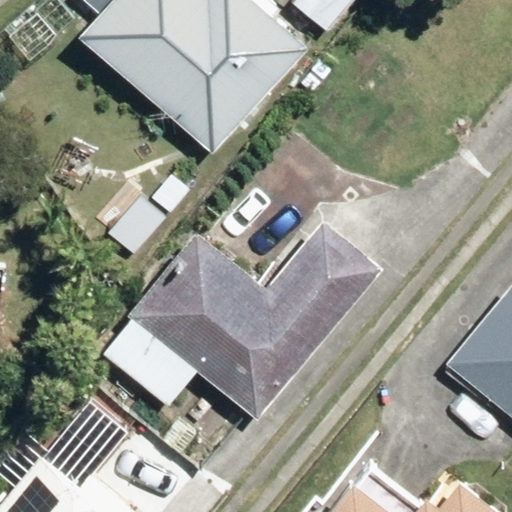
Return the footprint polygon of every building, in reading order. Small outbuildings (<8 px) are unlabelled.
[(83,0),(91,7),(68,33),(207,158),(311,42),(264,0),(83,0)] [(283,0),(282,1),(320,34),(349,0),(283,0)] [(193,232),(98,349),(169,405),(200,367),(263,418),(364,292),(298,239),(260,286),(193,232)] [(511,281),(461,339),(499,373),(511,358),(511,281)] [(116,442),(76,409),(0,502),(0,511),(137,511),(138,511),(90,473),(116,442)] [(508,511),(447,464),(411,508),(352,461),(311,511),(508,511)]
